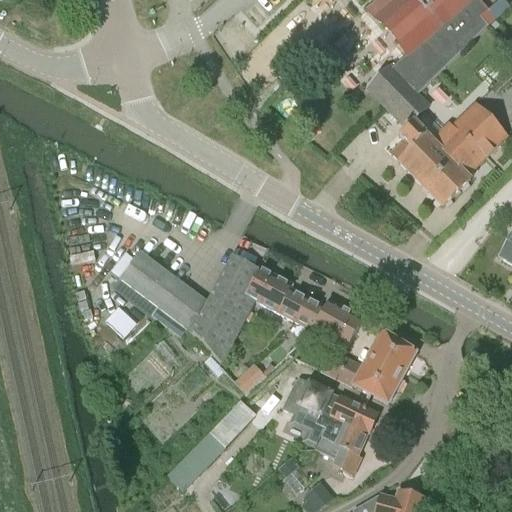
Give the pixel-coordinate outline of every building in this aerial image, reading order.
[(366,91),(406,132),(413,125),(428,111),(416,99),(487,29),(480,20),(488,14),(475,0),(473,0),(469,4),(465,0),(380,0),(365,13),(366,14),(369,12),(408,57),(390,72),(388,70),(366,91)] [(263,84),(297,50),(278,31),(244,65),(263,84)] [(413,125),(406,132),(398,140),(403,146),(391,158),(398,165),(442,211),(470,184),(465,178),(506,137),(476,106),(452,129),(448,125),(430,143),(413,125)] [(511,239),(501,259),(500,259),(498,261),(511,268),(511,239)] [(242,299),(256,273),(233,260),(208,306),(141,256),(121,284),(158,312),(184,331),(186,333),(213,360),(221,368),(254,305),(242,299)] [(242,299),(254,305),(294,325),(307,302),(289,293),(291,290),(257,273),(256,273),(242,299)] [(324,311),(307,302),(294,325),(346,352),(363,324),(328,305),(324,311)] [(119,311),(105,327),(123,343),(137,327),(119,311)] [(151,320),(178,340),(184,331),(158,312),(151,320)] [(380,335),(365,365),(401,382),(413,356),(380,335)] [(401,382),(365,365),(362,371),(331,356),(321,376),(352,392),(353,390),(388,408),(395,394),(398,396),(403,385),(400,384),(401,382)] [(244,398),(264,379),(253,367),(233,386),(244,398)] [(344,428),(366,438),(366,437),(367,438),(376,418),(339,400),(339,401),(299,381),(295,385),(283,412),(324,432),(314,453),(329,460),(344,428)] [(183,496),(256,419),(239,404),(208,437),(207,436),(165,479),(183,496)] [(353,464),(366,438),(344,428),(329,460),(334,462),(331,469),(351,478),(357,465),(353,464)] [(291,462),(278,473),(287,483),(300,473),(291,462)] [(307,505),(300,510),(301,511),(321,511),(333,504),(319,487),(304,500),(307,505)] [(396,503),(380,499),(359,511),(419,511),(421,505),(422,505),(423,501),(398,495),(396,500),(397,501),(396,503)]
